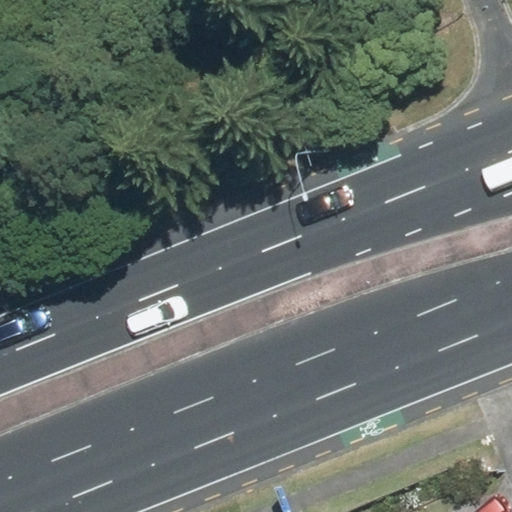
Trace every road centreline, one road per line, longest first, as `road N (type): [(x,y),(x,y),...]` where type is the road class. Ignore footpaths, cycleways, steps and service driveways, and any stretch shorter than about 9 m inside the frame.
road 1 (primary): [(0,362),(511,157)]
road 2 (primary): [(511,321),(14,511)]
